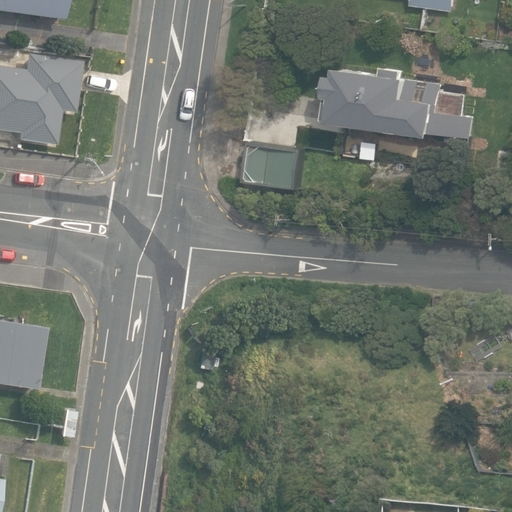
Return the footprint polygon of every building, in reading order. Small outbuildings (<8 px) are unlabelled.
[(61,0),(0,0),(0,12),(59,21),(61,0)] [(414,0),(414,5),(456,10),(457,0),(414,0)] [(0,110),(45,118),(50,87),(43,86),(48,58),(0,50),(0,110)] [(336,119),(473,137),(479,94),(446,89),(447,82),(414,78),(414,76),(404,75),(405,68),(384,65),(384,70),(344,65),(343,73),(336,72),(330,117),(337,118),(336,119)] [(305,152),(252,144),(248,178),(301,186),(305,152)] [(0,383),(36,389),(45,327),(0,320),(0,383)] [(74,407),(62,405),(58,432),(70,434),(74,407)]
